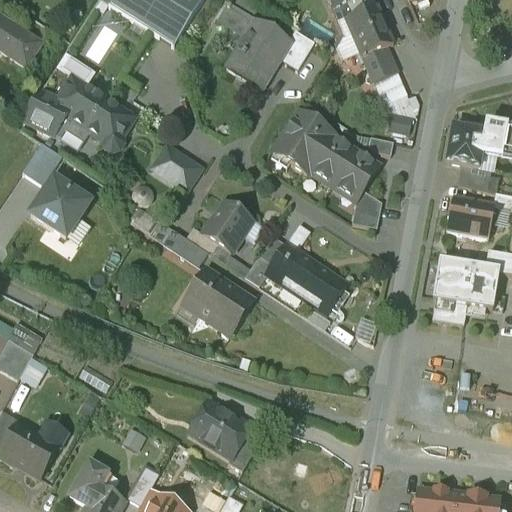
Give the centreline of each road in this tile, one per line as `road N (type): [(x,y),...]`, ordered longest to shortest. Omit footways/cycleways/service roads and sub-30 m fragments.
road 1 (residential): [(370,458),(442,74)]
road 2 (residential): [(370,458),(511,479)]
